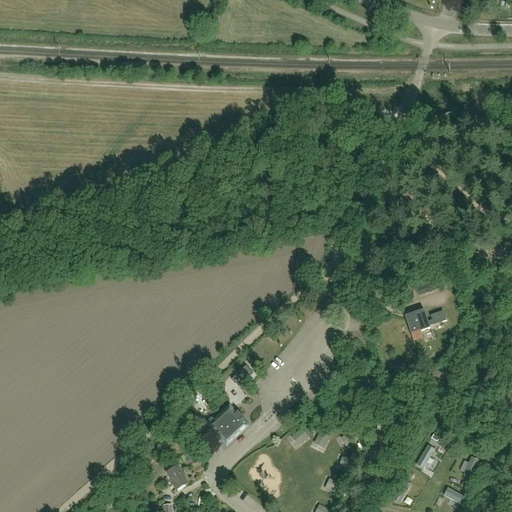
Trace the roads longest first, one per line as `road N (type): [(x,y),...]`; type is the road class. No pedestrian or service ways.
road 1 (track): [(339,262),(64,511)]
road 2 (unclassified): [(339,262),(343,228),(394,133),(435,24)]
road 3 (unclassified): [(235,450),(275,420),(347,319),(338,293)]
road 4 (unclassified): [(338,293),(323,329),(235,450)]
road 5 (track): [(511,253),(484,254),(438,230),(378,162)]
